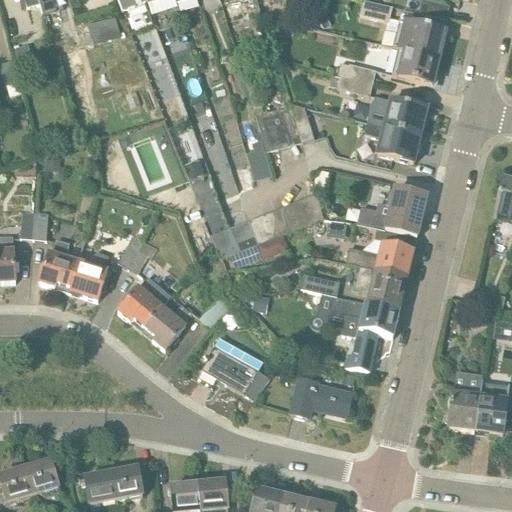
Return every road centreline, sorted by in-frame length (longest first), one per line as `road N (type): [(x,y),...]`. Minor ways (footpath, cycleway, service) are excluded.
road 1 (residential): [(385,479),(473,110)]
road 2 (residential): [(385,479),(167,430)]
road 3 (residential): [(0,323),(55,327),(84,339),(123,367),(167,430)]
road 4 (residential): [(0,421),(167,430)]
road 5 (residential): [(511,498),(385,479)]
